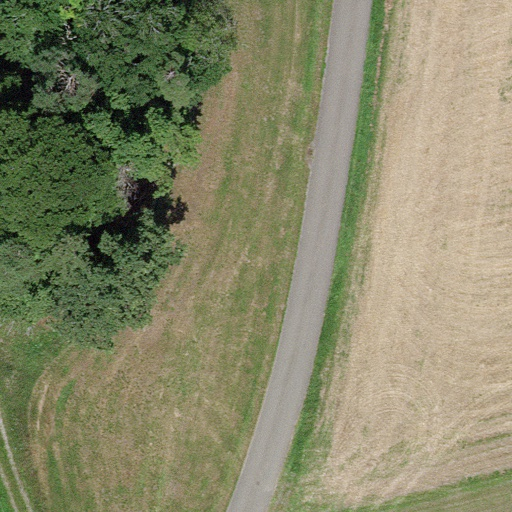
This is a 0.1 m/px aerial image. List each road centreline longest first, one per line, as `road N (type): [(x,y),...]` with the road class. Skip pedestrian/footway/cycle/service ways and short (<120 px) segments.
road 1 (unclassified): [(358,0),(303,348),(251,511)]
road 2 (track): [(0,244),(37,0)]
